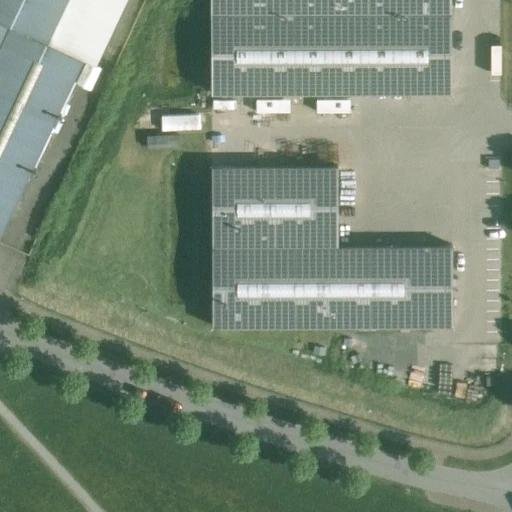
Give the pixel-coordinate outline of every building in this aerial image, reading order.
[(66,0),(0,0),(0,19),(10,24),(47,41),(66,0)] [(210,0),(211,91),(452,90),(451,0),(210,0)] [(0,44),(10,24),(0,19),(0,44)] [(0,44),(0,233),(83,58),(47,41),(10,24),(0,44)] [(156,116),(156,127),(178,126),(177,115),(156,116)] [(338,164),(211,164),(212,324),(452,324),(452,243),(338,244),(338,164)]
